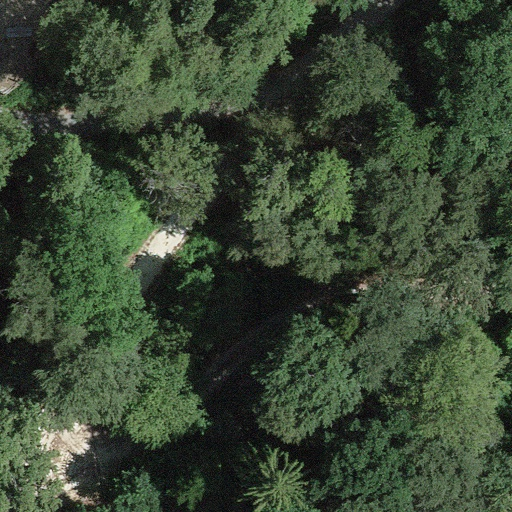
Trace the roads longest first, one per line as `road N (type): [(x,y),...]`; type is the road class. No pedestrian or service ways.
road 1 (track): [(511,293),(345,308),(245,363),(130,461),(100,472),(62,472),(31,460)]
road 2 (track): [(11,511),(54,417),(279,117)]
road 3 (track): [(279,117),(248,106),(58,139),(0,127)]
road 4 (track): [(374,0),(279,117)]
